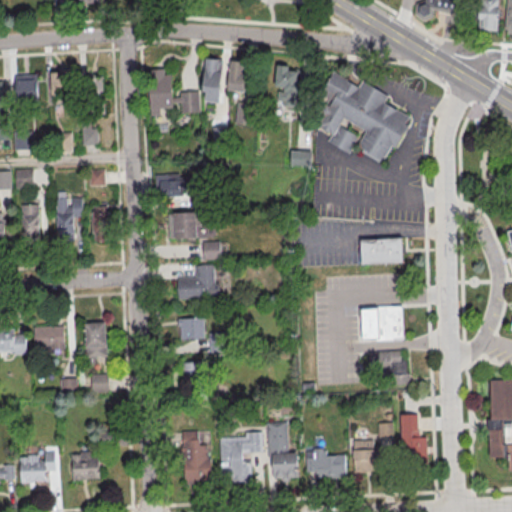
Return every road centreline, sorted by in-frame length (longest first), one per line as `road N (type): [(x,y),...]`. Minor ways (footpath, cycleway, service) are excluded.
road 1 (residential): [(148,511),(126,34)]
road 2 (residential): [(398,34),(369,42),(171,30),(0,41)]
road 3 (residential): [(450,354),(444,128),(468,77)]
road 4 (residential): [(454,511),(450,354)]
road 5 (residential): [(511,505),(367,511)]
road 6 (residential): [(136,278),(0,285)]
